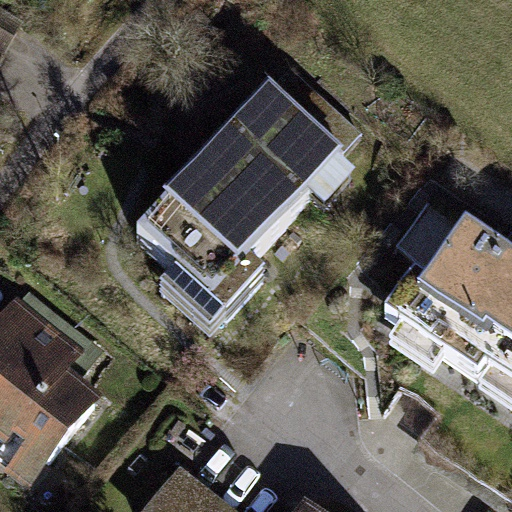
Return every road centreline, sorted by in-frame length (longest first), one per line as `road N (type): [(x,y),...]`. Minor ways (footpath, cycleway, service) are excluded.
road 1 (track): [(70,97),(163,0)]
road 2 (residential): [(285,425),(388,511)]
